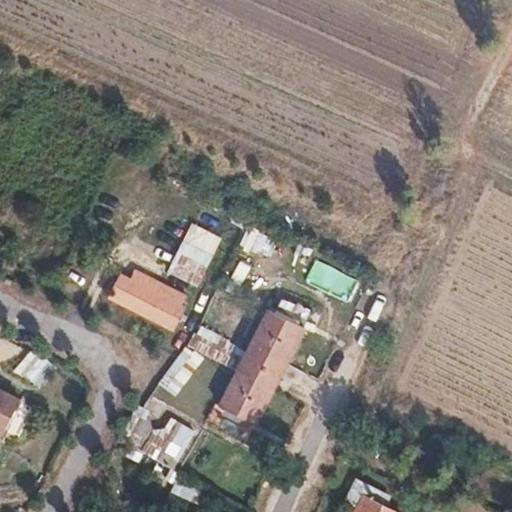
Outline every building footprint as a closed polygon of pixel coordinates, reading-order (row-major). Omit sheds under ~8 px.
[(170,272),(201,287),(225,237),(194,222),(170,272)] [(247,228),(245,251),(269,253),(272,231),(247,228)] [(156,290),(125,274),(113,295),(145,311),(156,290)] [(156,290),(145,311),(178,328),(189,307),(156,290)] [(308,327),(273,310),(250,357),(284,375),(308,327)] [(209,322),(241,338),(247,326),(215,311),(209,322)] [(234,371),(247,355),(207,322),(159,381),(177,396),(212,353),(234,371)] [(16,372),(39,383),(47,366),(25,356),(16,372)] [(284,375),(250,357),(224,403),(259,423),(284,375)] [(21,399),(0,387),(0,431),(5,434),(21,399)] [(146,450),(176,467),(198,431),(168,413),(146,450)] [(179,479),(174,491),(199,503),(205,490),(179,479)] [(350,505),(360,510),(359,511),(396,511),(387,506),(390,495),(363,481),(350,505)] [(454,486),(448,484),(437,505),(446,509),(456,487),(454,486)]
